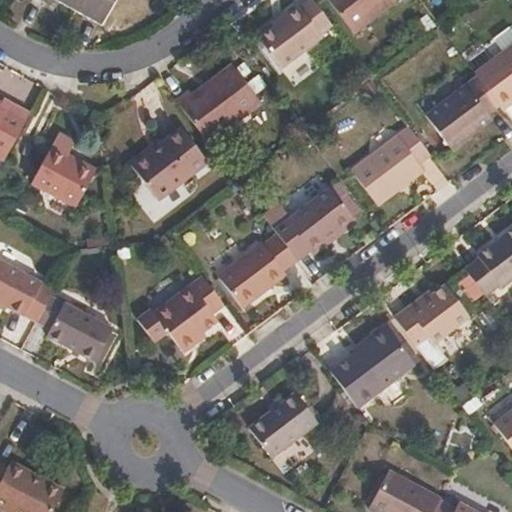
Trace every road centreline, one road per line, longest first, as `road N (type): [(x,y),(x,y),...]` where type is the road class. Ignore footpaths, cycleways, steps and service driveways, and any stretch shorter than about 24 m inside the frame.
road 1 (residential): [(511,162),(165,418)]
road 2 (residential): [(0,37),(41,60),(138,60),(220,0)]
road 3 (residential): [(0,364),(117,426)]
